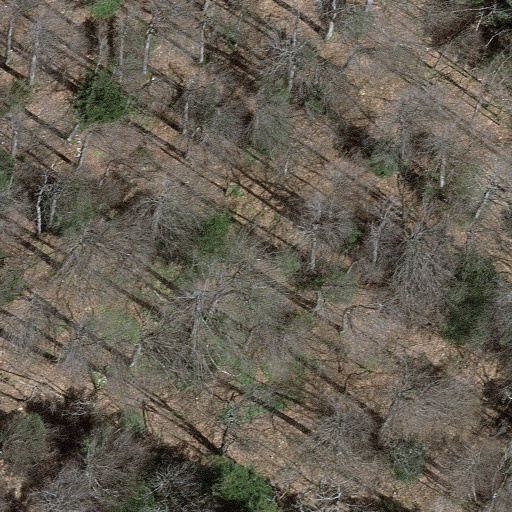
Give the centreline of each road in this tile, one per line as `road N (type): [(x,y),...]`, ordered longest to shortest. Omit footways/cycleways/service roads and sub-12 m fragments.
road 1 (track): [(198,511),(511,300)]
road 2 (track): [(0,158),(158,0)]
road 3 (track): [(392,511),(511,395)]
